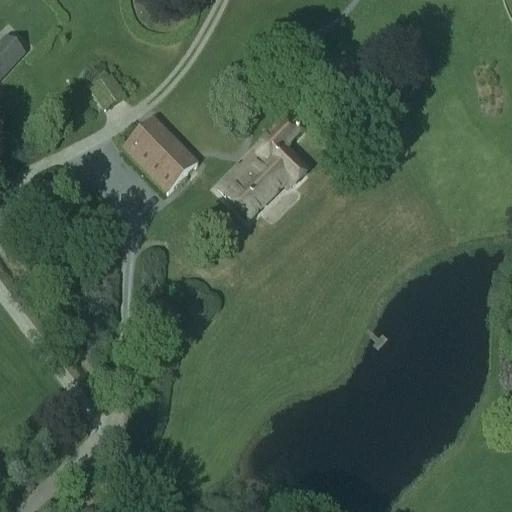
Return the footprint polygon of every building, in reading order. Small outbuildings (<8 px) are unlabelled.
[(5,30),(0,34),(0,82),(29,54),(5,30)] [(102,84),(95,89),(113,112),(127,100),(109,78),(113,76),(95,54),(85,62),(102,84)] [(316,57),(316,86),(362,86),(362,57),(316,57)] [(311,121),(294,103),(211,183),(251,225),(311,167),(288,143),(311,121)] [(148,123),(121,150),(168,197),(195,170),(148,123)]
